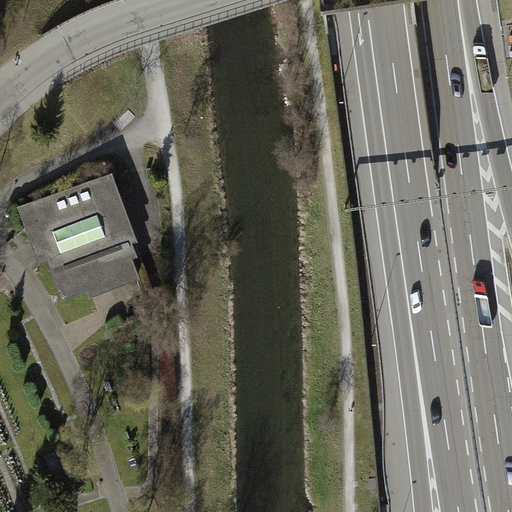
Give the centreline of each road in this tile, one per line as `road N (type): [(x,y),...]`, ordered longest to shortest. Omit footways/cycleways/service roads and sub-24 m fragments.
road 1 (motorway): [(510,511),(440,0)]
road 2 (track): [(163,122),(176,192),(188,511)]
road 3 (motorway): [(418,253),(458,511)]
road 4 (motorway): [(418,253),(426,511)]
road 5 (motorway): [(383,0),(418,253)]
road 6 (residential): [(215,0),(71,52),(0,106)]
road 7 (motorway): [(511,208),(460,0)]
road 8 (track): [(163,122),(42,174),(0,202)]
road 9 (track): [(141,0),(163,122)]
